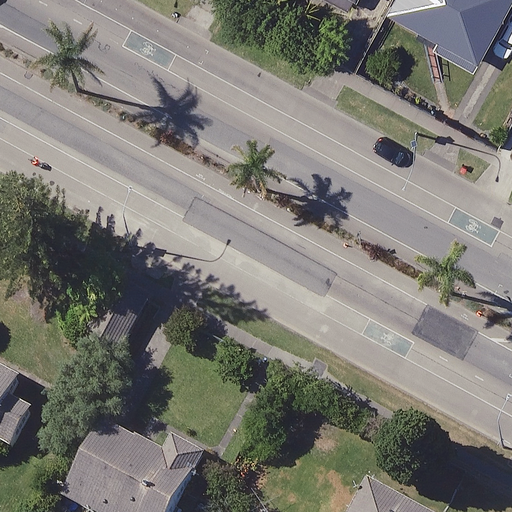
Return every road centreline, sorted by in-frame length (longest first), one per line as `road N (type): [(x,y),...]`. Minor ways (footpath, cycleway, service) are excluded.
road 1 (secondary): [(511,372),(0,89)]
road 2 (secondary): [(0,5),(511,281)]
